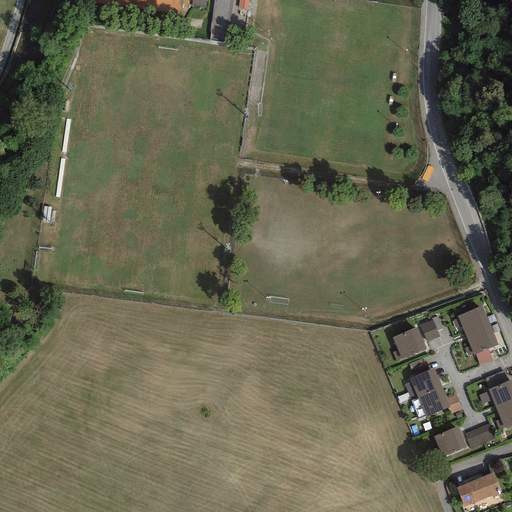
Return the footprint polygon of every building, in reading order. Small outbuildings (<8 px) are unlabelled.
[(213,0),(212,18),(228,19),(230,0),(213,0)] [(490,327),(482,306),(458,316),(466,337),(490,327)] [(437,331),(442,329),(437,317),(432,319),(432,320),(437,331)] [(432,320),(419,325),(426,343),(439,338),(437,331),(432,320)] [(401,360),(426,349),(416,327),(392,338),(401,360)] [(488,349),(498,345),(490,327),(466,337),(474,355),(475,354),(488,349)] [(492,360),(488,349),(475,354),(479,365),(492,360)] [(411,370),(423,365),(421,359),(409,364),(411,370)] [(442,388),(434,368),(409,378),(417,398),(442,388)] [(507,378),(504,371),(485,378),(488,386),(507,378)] [(511,403),(511,379),(511,380),(488,389),(496,410),(511,403)] [(417,398),(426,417),(447,408),(450,407),(446,399),(442,388),(417,398)] [(450,407),(447,408),(450,414),(462,409),(456,395),(446,399),(450,407)] [(511,403),(496,410),(504,429),(511,425),(511,403)] [(489,424),(465,434),(471,448),(495,438),(489,424)] [(442,457),(466,447),(457,427),(434,437),(442,457)] [(456,487),(464,507),(502,492),(494,472),(456,487)]
